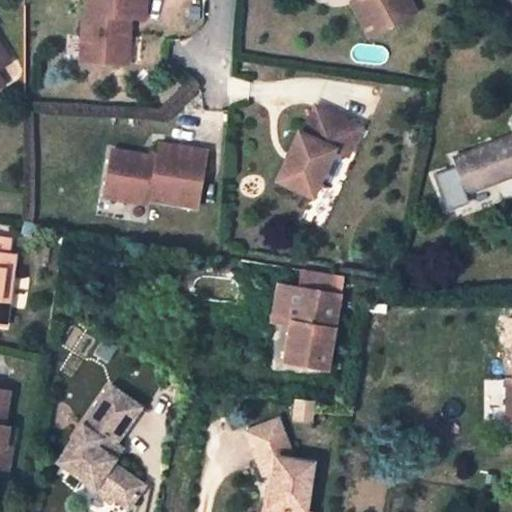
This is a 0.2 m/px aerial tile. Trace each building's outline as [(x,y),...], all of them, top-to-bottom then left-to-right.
[(91,0),(90,18),(85,18),(84,36),(94,37),(93,61),(130,63),(131,37),(125,31),(126,17),(146,18),(147,0),(91,0)] [(364,0),(351,0),(368,33),(379,27),(364,0)] [(364,0),(379,27),(415,9),(409,0),(364,0)] [(84,36),(83,60),(93,61),(94,37),(84,36)] [(0,69),(11,63),(0,45),(0,69)] [(298,133),(275,180),(311,197),(333,150),(347,156),(360,128),(315,107),(302,134),(298,133)] [(511,136),(454,159),(466,191),(511,175),(511,136)] [(112,150),(106,186),(130,190),(128,200),(146,203),(147,198),(197,207),(206,151),(159,144),(156,164),(142,161),(137,154),(112,150)] [(106,186),(104,196),(128,200),(130,190),(106,186)] [(0,325),(7,326),(15,255),(3,255),(4,237),(0,236),(0,325)] [(339,276),(302,270),(299,289),(336,295),(339,276)] [(299,289),(276,286),(273,306),(285,322),(288,323),(282,361),(324,368),(336,295),(299,289)] [(285,322),(273,306),(271,320),(285,322)] [(501,351),(511,350),(511,334),(501,334),(501,351)] [(139,408),(109,386),(56,461),(91,487),(89,489),(108,502),(111,498),(126,508),(141,486),(109,463),(112,459),(101,452),(106,446),(110,448),(113,444),(139,408)] [(0,471),(9,472),(13,449),(7,447),(9,427),(3,426),(9,393),(0,391),(0,471)] [(288,460),(289,452),(276,419),(244,431),(261,475),(270,476),(267,496),(263,499),(260,511),(302,511),(310,463),(288,460)] [(7,447),(13,449),(16,428),(9,427),(7,447)] [(119,449),(113,444),(110,448),(106,446),(101,452),(112,459),(119,449)]
